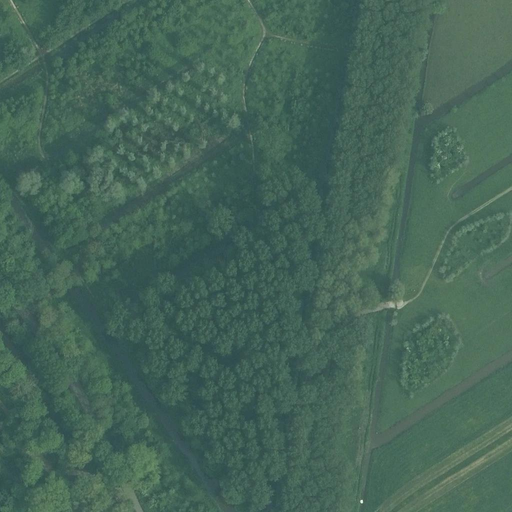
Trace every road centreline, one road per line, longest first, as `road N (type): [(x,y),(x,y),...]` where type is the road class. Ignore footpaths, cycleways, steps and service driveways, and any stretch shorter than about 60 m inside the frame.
road 1 (unclassified): [(291,511),(378,0)]
road 2 (unknown): [(278,511),(364,0)]
road 3 (unclassified): [(0,280),(100,434),(138,511)]
road 4 (unknown): [(0,425),(51,471),(96,480),(117,511)]
